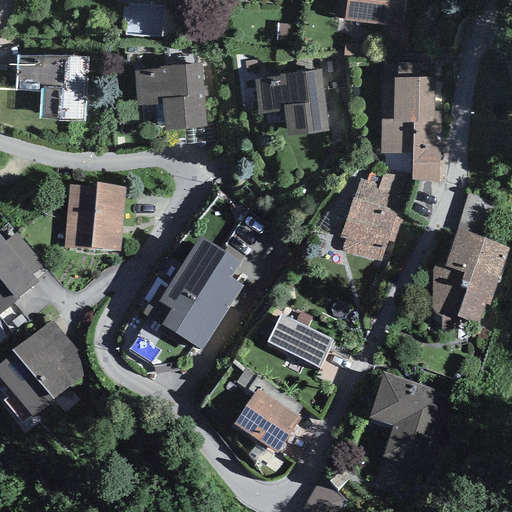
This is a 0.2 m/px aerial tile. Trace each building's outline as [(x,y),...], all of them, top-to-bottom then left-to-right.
[(393,0),(347,0),(344,20),(390,27),(393,0)] [(408,48),(412,28),(394,24),(390,44),(408,48)] [(88,56),(17,56),(15,90),(42,91),(41,119),(85,122),(88,56)] [(159,69),(135,71),(137,107),(162,105),(164,130),(205,128),(201,64),(159,67),(159,69)] [(279,77),(254,80),(254,81),(259,115),(284,112),(287,136),(328,131),(320,69),(279,75),(279,77)] [(434,78),(394,78),(394,120),(380,120),(381,154),(412,154),(412,151),(434,150),(434,148),(434,78)] [(412,154),(412,175),(411,179),(414,180),(439,183),(440,148),(434,148),(434,150),(412,151),(412,154)] [(412,175),(382,174),(371,172),(367,180),(360,179),(354,199),(352,198),(338,239),(344,240),(341,251),(382,261),(389,241),(394,243),(414,180),(411,179),(412,175)] [(95,187),(69,185),(64,247),(120,251),(125,186),(95,184),(95,187)] [(510,249),(458,229),(442,269),(433,266),(432,270),(432,331),(457,330),(460,319),(479,323),(484,304),(489,306),(510,249)] [(16,231),(4,242),(37,279),(49,269),(16,231)] [(4,242),(0,236),(0,314),(17,300),(16,299),(37,281),(37,279),(4,242)] [(240,263),(200,237),(158,301),(171,309),(161,324),(201,351),(244,286),(230,278),(240,263)] [(334,341),(280,315),(267,343),(320,368),(334,341)] [(91,369),(51,320),(12,351),(15,353),(0,365),(0,377),(32,417),(91,369)] [(447,393),(383,372),(368,418),(393,426),(382,457),(421,470),(447,393)] [(300,419),(257,390),(234,423),(276,453),(300,419)] [(320,487),(308,511),(348,511),(352,503),(320,487)]
